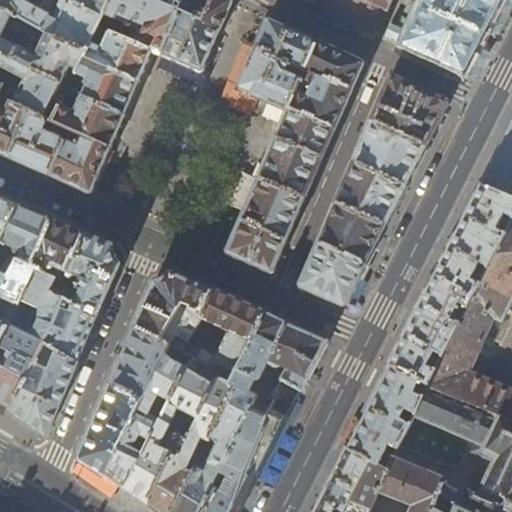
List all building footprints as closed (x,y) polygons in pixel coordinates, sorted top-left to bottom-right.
[(0,0),(0,9),(36,28),(88,51),(91,43),(99,27),(111,0),(0,0)] [(157,54),(163,57),(181,14),(150,0),(111,0),(99,27),(111,33),(152,51),(153,52),(157,54)] [(150,0),(181,14),(220,31),(226,17),(232,5),(230,1),(226,0),(150,0)] [(385,19),(388,11),(364,0),(307,0),(307,1),(332,13),(375,33),(379,31),(385,19)] [(364,0),(388,11),(393,0),(364,0)] [(462,72),(466,71),(475,53),(494,15),(501,0),(422,0),(422,2),(404,42),(406,47),(421,53),(434,59),(462,72)] [(36,28),(0,9),(0,92),(4,85),(0,82),(0,66),(26,80),(23,86),(21,85),(20,85),(18,86),(11,102),(54,124),(63,103),(55,100),(68,72),(76,76),(76,75),(83,60),(88,51),(36,28)] [(209,59),(220,31),(181,14),(163,57),(174,62),(200,73),(203,72),(209,59)] [(261,35),(255,48),(305,70),(318,42),(293,31),(270,20),(267,21),(261,35)] [(145,71),(153,52),(152,51),(111,33),(106,43),(102,41),(99,47),(91,43),(88,51),(83,60),(139,84),(145,71)] [(298,86),(288,109),(336,130),(349,99),(363,66),(361,62),(353,59),(340,53),(318,42),(305,70),(301,78),(308,81),(311,77),(314,75),(317,77),(309,92),(298,86)] [(262,100),(287,110),(288,109),(298,86),(301,78),(305,70),(255,48),(246,69),(239,86),(239,88),(240,90),(243,92),(262,100)] [(136,93),(139,84),(83,60),(76,75),(90,81),(82,98),(126,116),(132,102),(136,93)] [(380,101),(371,122),(426,148),(436,129),(448,106),(447,102),(421,90),(392,77),(389,79),(389,80),(380,101)] [(70,131),(112,150),(119,133),(126,116),(82,98),(69,92),(63,103),(54,124),(70,131)] [(0,155),(9,159),(49,177),(70,131),(54,124),(11,102),(5,115),(0,112),(0,155)] [(270,150),(258,180),(306,200),(321,166),(328,147),(336,130),(288,109),(287,110),(274,140),(270,150)] [(361,145),(353,163),(406,187),(415,170),(426,148),(371,122),(361,145)] [(511,198),(511,122),(505,136),(480,185),(511,198)] [(100,177),(112,150),(70,131),(49,177),(68,186),(89,195),(94,193),(99,180),(100,177)] [(345,183),(336,203),(387,226),(396,207),(406,187),(353,163),(345,183)] [(271,274),(275,272),(290,236),(306,200),(258,180),(242,217),(234,235),(226,253),(228,255),(250,264),(251,265),(267,272),(271,274)] [(434,276),(473,296),(505,233),(496,229),(499,225),(507,229),(511,218),(511,198),(480,185),(456,231),(434,276)] [(0,196),(0,245),(18,205),(4,198),(0,196)] [(327,223),(318,245),(367,265),(377,245),(387,226),(336,203),(327,223)] [(35,212),(18,205),(0,245),(0,254),(30,267),(51,220),(35,212)] [(511,218),(507,229),(506,231),(505,233),(473,296),(429,384),(490,411),(511,420),(511,387),(472,370),(494,317),(502,320),(511,300),(511,218)] [(65,226),(51,220),(30,267),(36,270),(63,282),(84,234),(65,226)] [(98,241),(84,234),(63,282),(68,284),(73,273),(80,277),(77,287),(82,290),(75,305),(98,316),(110,289),(116,274),(120,265),(116,260),(113,253),(112,247),(98,241)] [(343,306),(347,305),(357,286),(367,265),(318,245),(308,266),(300,286),(302,289),(320,296),(343,306)] [(0,341),(17,307),(21,299),(36,270),(30,267),(0,254),(0,341)] [(0,403),(10,409),(45,345),(51,333),(54,327),(65,301),(75,305),(82,290),(77,287),(68,284),(63,282),(36,270),(21,299),(39,309),(39,319),(32,336),(17,328),(26,312),(17,307),(0,341),(0,403)] [(145,303),(135,327),(161,340),(183,305),(206,313),(214,291),(189,280),(174,273),(165,278),(155,281),(145,303)] [(412,319),(388,366),(428,386),(429,384),(473,296),(434,276),(412,319)] [(219,366),(236,374),(263,314),(240,303),(214,291),(206,313),(183,305),(161,340),(170,345),(192,358),(216,374),(219,366)] [(88,341),(98,316),(75,305),(65,301),(54,327),(62,331),(60,336),(51,333),(45,345),(78,364),(88,341)] [(200,511),(219,473),(224,463),(257,399),(256,398),(249,395),(254,382),(256,382),(259,382),(261,380),(269,362),(287,371),(281,381),(282,382),(302,393),(314,370),(328,343),(328,342),(302,331),(296,328),(263,314),(236,374),(231,385),(237,389),(170,511),(200,511)] [(123,356),(111,384),(143,398),(165,356),(170,345),(161,340),(135,327),(123,356)] [(67,390),(78,364),(45,345),(10,409),(9,413),(15,417),(45,437),(47,435),(67,390)] [(112,481),(126,490),(187,369),(165,356),(143,398),(103,475),(112,481)] [(187,369),(126,490),(133,496),(154,510),(156,511),(170,511),(237,389),(231,385),(236,374),(219,366),(216,374),(192,358),(187,369)] [(410,423),(428,386),(388,366),(367,408),(345,450),(370,462),(388,470),(393,460),(410,423)] [(260,400),(257,399),(224,463),(233,469),(232,471),(229,473),(228,478),(219,473),(200,511),(241,511),(257,482),(280,436),(302,393),(282,382),(273,400),(263,395),(260,400)] [(102,476),(103,475),(143,398),(111,384),(98,416),(81,457),(80,460),(88,466),(102,476)] [(511,511),(511,420),(490,411),(472,453),(479,456),(470,477),(472,479),(467,490),(447,482),(447,483),(440,497),(472,511),(511,511)] [(333,511),(335,509),(341,511),(344,511),(370,462),(345,450),(313,511),(333,511)] [(433,511),(440,497),(447,483),(393,460),(388,470),(377,492),(412,507),(410,511),(433,511)] [(368,511),(377,492),(388,470),(370,462),(344,511),(368,511)] [(472,511),(440,497),(433,511),(472,511)]
